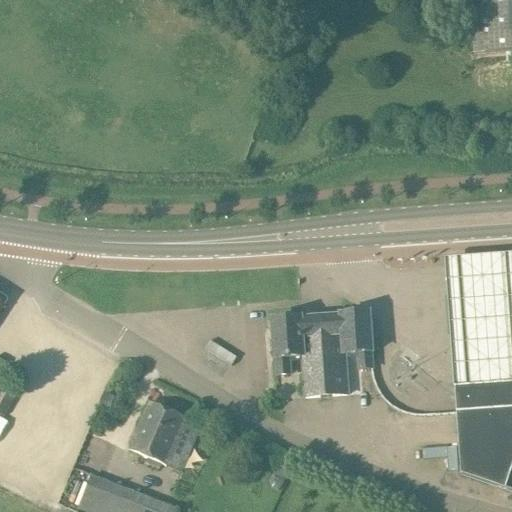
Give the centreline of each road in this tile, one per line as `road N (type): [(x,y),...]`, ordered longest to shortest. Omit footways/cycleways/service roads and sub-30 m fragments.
road 1 (unclassified): [(26,233),(25,273),(52,299),(341,464),(481,511)]
road 2 (tertiary): [(26,233),(96,242),(242,242),(511,224)]
